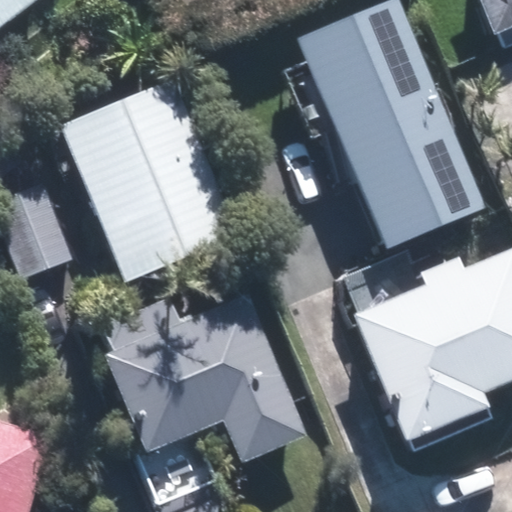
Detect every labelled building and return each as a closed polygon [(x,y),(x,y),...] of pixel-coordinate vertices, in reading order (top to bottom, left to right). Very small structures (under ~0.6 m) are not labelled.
[(0,0),(0,26),(34,0),(0,0)] [(485,212),(397,0),(386,0),(296,38),(386,253),(485,212)] [(511,0),(476,0),(490,34),(511,24),(511,0)] [(171,77),(56,125),(122,281),(237,233),(171,77)] [(73,257),(43,182),(0,199),(0,229),(20,278),(73,257)] [(483,393),(511,382),(511,251),(351,314),(400,439),(487,405),(483,393)] [(239,458),(305,432),(248,292),(180,320),(170,294),(102,321),(112,347),(102,351),(142,452),(223,419),(239,458)] [(31,511),(55,437),(0,419),(0,511),(31,511)]
